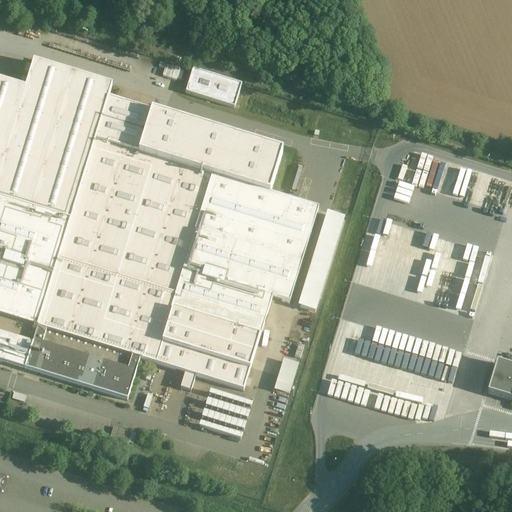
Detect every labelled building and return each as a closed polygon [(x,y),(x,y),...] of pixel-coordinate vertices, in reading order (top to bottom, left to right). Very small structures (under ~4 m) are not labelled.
[(0,200),(70,223),(38,331),(33,345),(26,370),(127,401),(140,361),(185,375),(180,390),(191,393),(196,378),(243,393),(260,339),(229,329),(172,311),(212,179),(269,196),(282,154),(109,100),(112,87),(33,62),(25,89),(0,81),(0,200)] [(164,68),(162,75),(189,84),(191,77),(164,68)] [(429,193),(438,162),(418,156),(417,161),(410,160),(403,186),(429,193)] [(212,179),(172,311),(229,329),(260,339),(272,299),(289,304),(318,211),(269,196),(212,179)] [(0,319),(38,331),(70,223),(0,200),(0,319)] [(344,221),(329,216),(300,309),(315,314),(344,221)] [(0,319),(0,335),(33,345),(38,331),(0,319)] [(0,361),(26,370),(33,345),(0,335),(0,361)] [(281,361),(272,392),(287,397),(297,366),(281,361)] [(511,369),(497,365),(488,395),(511,401),(511,369)] [(26,398),(15,394),(13,400),(24,404),(26,398)] [(227,429),(224,437),(238,441),(250,405),(233,400),(224,428),(227,429)] [(132,434),(113,428),(110,440),(128,445),(132,434)]
